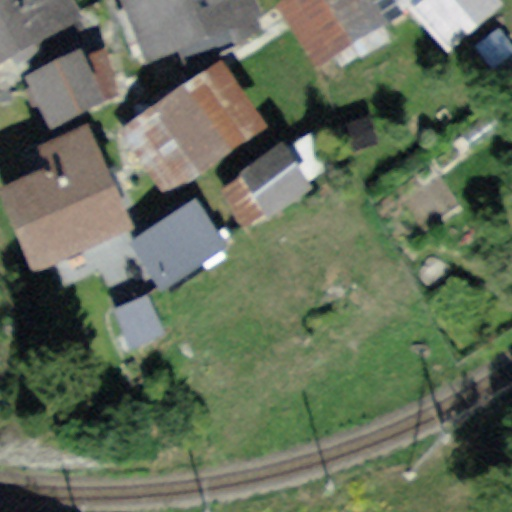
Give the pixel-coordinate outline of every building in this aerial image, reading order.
[(71,0),(0,0),(0,57),(79,14),(71,0)] [(255,0),(123,0),(142,58),(262,20),(255,0)] [(388,20),(373,0),(291,0),(280,8),(321,67),(388,20)] [(420,0),(402,0),(409,8),(420,0)] [(81,41),(28,66),(52,116),(105,92),(81,41)] [(214,65),(119,131),(161,192),(257,126),(214,65)] [(45,145),(0,172),(0,228),(13,264),(115,219),(75,120),(40,132),(45,145)] [(293,138),(234,177),(263,221),(322,182),(293,138)] [(188,206),(135,237),(163,286),(217,254),(188,206)]
